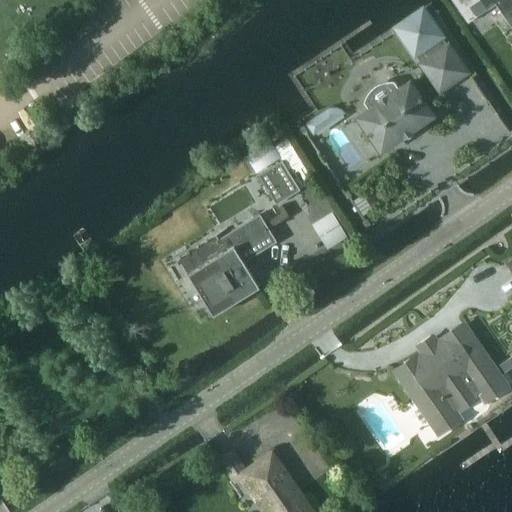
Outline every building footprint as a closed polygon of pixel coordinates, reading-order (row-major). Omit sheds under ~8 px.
[(511,28),(511,0),(451,0),(468,23),(477,16),(471,8),(481,0),(488,9),(495,4),(511,28)] [(415,54),(422,64),(421,64),(440,91),(466,72),(448,45),(446,47),(439,37),(441,36),(440,35),(437,37),(421,13),(423,11),(422,10),(396,28),(414,55),(415,54)] [(380,88),(373,92),(371,95),(369,99),(367,103),(371,109),(358,118),(381,151),(432,115),(409,82),(396,92),(392,85),(388,85),(384,86),(380,88)] [(252,178),(270,207),(293,193),(275,164),(252,178)] [(188,275),(213,316),(259,288),(243,262),(276,242),(259,214),(240,226),(237,221),(208,239),(218,256),(188,275)] [(416,368),(402,377),(431,419),(450,406),(456,415),(484,396),(486,399),(505,386),(499,376),(511,366),(511,356),(494,369),(468,332),(454,341),(450,335),(436,344),(433,339),(422,348),(425,352),(412,362),(416,368)] [(213,491),(190,506),(194,511),(245,511),(265,500),(272,511),(314,511),(294,481),(309,471),(307,469),(315,464),(297,436),(289,441),(288,440),(212,489),(213,491)]
